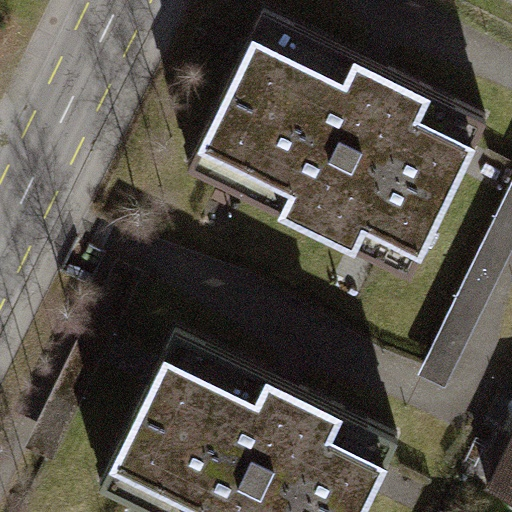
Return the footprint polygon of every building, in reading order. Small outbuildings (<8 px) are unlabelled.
[(269,18),(197,163),(400,264),(472,120),(269,18)] [(511,263),(511,198),(424,379),(449,392),(511,263)] [(145,269),(114,254),(23,440),(55,455),(145,269)] [(171,318),(92,475),(166,511),(360,511),(400,433),(171,318)] [(511,445),(489,493),(511,503),(511,445)]
